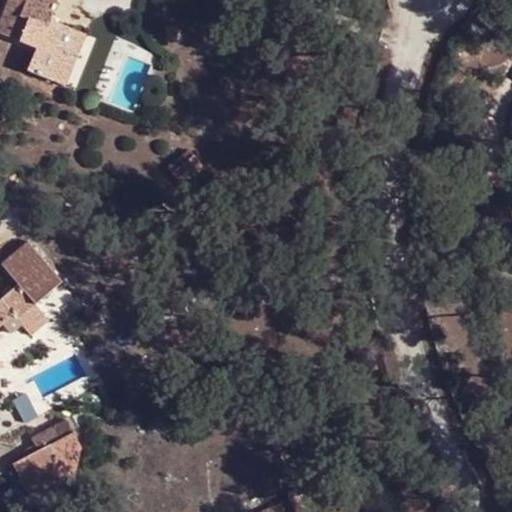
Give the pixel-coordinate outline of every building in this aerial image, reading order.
[(57,55),(75,62),(85,32),(43,16),(49,0),(0,0),(0,1),(0,40),(28,52),(19,74),(47,84),(57,55)] [(65,91),(75,62),(57,55),(47,84),(65,91)] [(186,148),(164,167),(180,186),(203,168),(186,148)] [(64,286),(30,247),(3,270),(20,287),(0,306),(0,326),(12,314),(21,325),(64,286)] [(36,441),(59,429),(53,419),(30,429),(36,441)] [(71,422),(59,429),(36,441),(43,454),(48,451),(55,460),(52,484),(73,479),(82,442),(71,422)] [(294,511),(291,503),(257,511),(294,511)]
